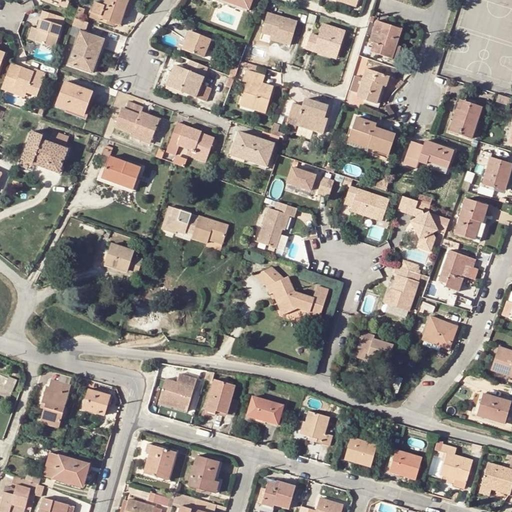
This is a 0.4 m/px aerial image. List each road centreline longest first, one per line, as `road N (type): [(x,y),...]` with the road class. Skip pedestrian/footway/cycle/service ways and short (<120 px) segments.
road 1 (residential): [(41,358),(89,346),(219,363),(318,388)]
road 2 (residential): [(169,0),(139,38),(133,79),(140,90),(215,121)]
road 3 (residential): [(417,420),(466,356),(502,268)]
road 4 (residential): [(318,388),(363,270),(356,259),(324,249)]
road 5 (residential): [(41,358),(135,384),(130,417)]
road 6 (residential): [(130,417),(253,451)]
